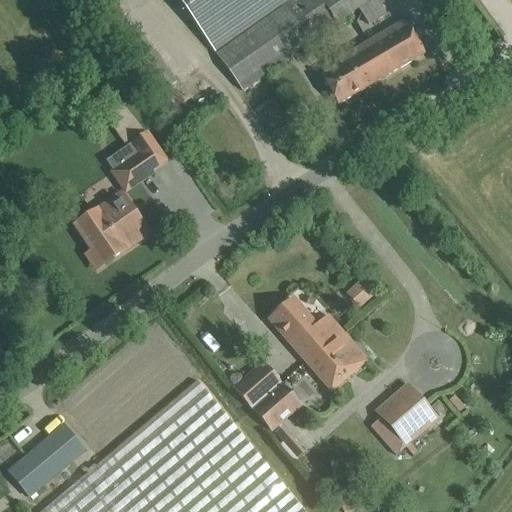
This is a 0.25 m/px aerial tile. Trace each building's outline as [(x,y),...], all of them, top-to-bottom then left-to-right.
[(174,0),(213,54),(289,0),(174,0)] [(241,93),(358,12),(368,27),(385,15),(374,0),(294,0),(214,56),(241,93)] [(120,19),(103,34),(155,94),(172,79),(120,19)] [(386,77),(423,55),(404,22),(367,44),(386,77)] [(340,66),(320,78),(337,106),(386,77),(367,44),(338,62),(340,66)] [(110,173),(124,192),(153,173),(151,170),(164,161),(145,133),(104,161),(111,172),(110,173)] [(102,267),(148,235),(119,194),(73,226),(102,267)] [(305,364),(341,333),(327,317),(315,327),(292,300),(268,322),(281,337),(305,364)] [(341,333),(305,364),(331,393),(366,362),(341,333)] [(251,411),(263,400),(246,380),(234,391),(251,411)] [(303,511),(195,381),(40,511),(303,511)] [(280,385),(263,400),(251,411),(271,433),(300,408),(280,385)] [(436,420),(405,385),(366,421),(374,429),(381,422),(405,448),(436,420)] [(28,498),(83,452),(63,427),(8,474),(28,498)] [(336,498),(341,511),(350,511),(370,504),(363,487),(336,498)]
